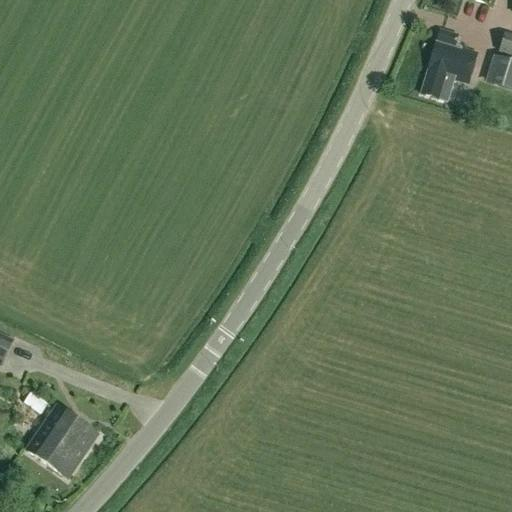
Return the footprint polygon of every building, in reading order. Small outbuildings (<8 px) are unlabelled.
[(422,0),(421,4),(436,10),(439,0),(422,0)] [(467,88),(477,57),(454,50),(458,37),(440,31),(436,44),(420,97),(447,105),(451,94),(443,91),(446,81),(467,88)] [(511,36),(504,34),(498,54),(511,58),(511,36)] [(511,64),(494,59),(488,84),(511,90),(511,64)] [(0,362),(10,340),(0,335),(0,362)] [(57,411),(27,454),(66,482),(96,438),(57,411)]
